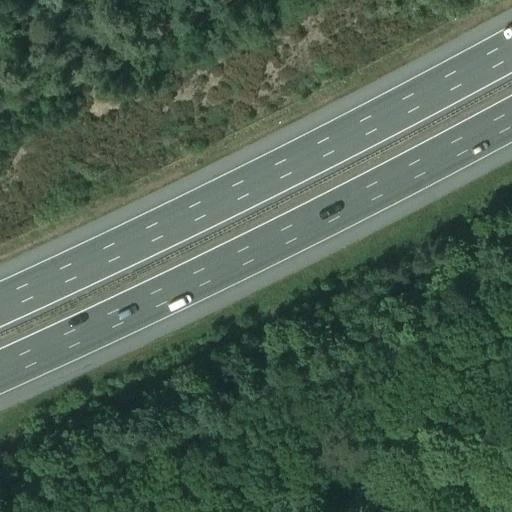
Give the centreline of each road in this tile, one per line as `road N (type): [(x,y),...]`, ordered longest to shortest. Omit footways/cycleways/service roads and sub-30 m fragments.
road 1 (motorway): [(511,49),(0,305)]
road 2 (motorway): [(0,372),(511,118)]
road 3 (track): [(352,511),(511,426)]
